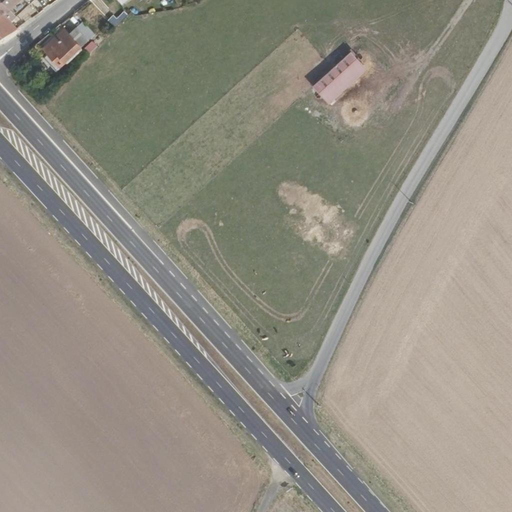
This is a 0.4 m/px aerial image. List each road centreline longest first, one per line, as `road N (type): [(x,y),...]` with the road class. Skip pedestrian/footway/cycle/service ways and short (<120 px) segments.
road 1 (primary): [(0,144),(335,511)]
road 2 (unclassified): [(511,7),(382,235),(309,386)]
road 3 (tertiary): [(138,249),(105,193),(1,79)]
road 4 (primary): [(138,249),(0,97)]
road 5 (primary): [(263,386),(138,249)]
